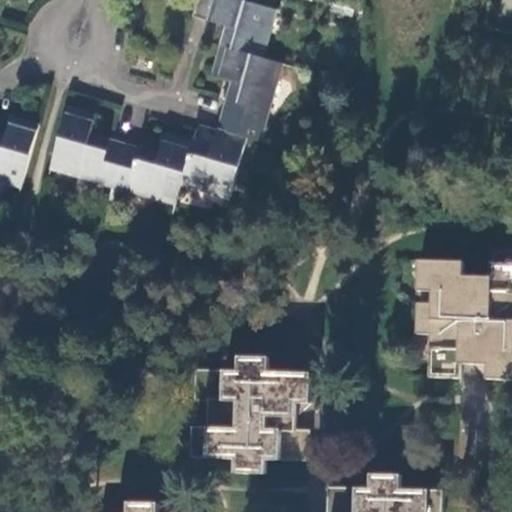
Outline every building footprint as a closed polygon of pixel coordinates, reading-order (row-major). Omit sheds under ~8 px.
[(197,0),(193,15),(209,19),(227,23),(221,44),(264,57),(277,8),(248,0),(197,0)] [(234,77),(226,99),(223,113),(265,125),(283,62),(264,57),(221,44),(213,71),(234,77)] [(114,184),(125,142),(111,139),(90,133),(96,113),(68,106),(51,167),(114,184)] [(265,125),(223,113),(218,127),(213,146),(195,140),(182,183),(230,196),(248,136),(261,140),(265,125)] [(6,135),(0,133),(0,179),(21,186),(39,124),(11,117),(6,135)] [(159,152),(140,147),(125,142),(114,184),(177,202),(182,183),(195,140),(165,132),(159,152)] [(433,336),(432,378),(461,379),(462,365),(469,365),(474,365),(486,380),(511,380),(511,250),(494,250),(493,278),(464,277),(465,263),(421,263),(421,293),(434,292),(433,305),(420,305),(419,336),(433,336)] [(271,360),(241,359),(240,372),(198,372),(196,401),(210,401),(209,431),(195,430),(195,459),(238,460),(238,473),(267,474),(268,460),(310,461),(311,433),(297,432),(297,424),(297,417),(312,401),(313,374),(270,373),(271,360)] [(402,476),(372,475),(371,489),(329,488),(328,511),(443,511),(444,491),(402,490),(402,476)]
